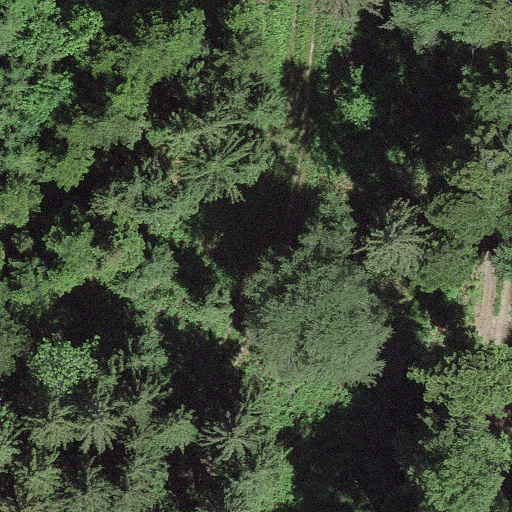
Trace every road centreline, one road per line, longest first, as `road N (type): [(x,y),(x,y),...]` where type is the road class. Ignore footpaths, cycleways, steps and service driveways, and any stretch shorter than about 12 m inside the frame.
road 1 (track): [(282,0),(188,511)]
road 2 (track): [(462,511),(491,350),(511,5)]
